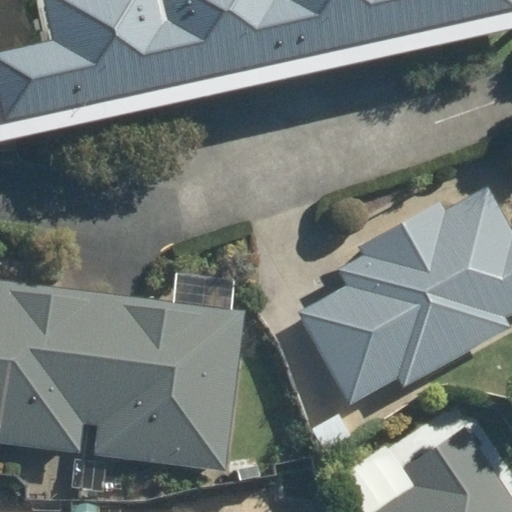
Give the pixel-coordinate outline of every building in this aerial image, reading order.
[(511,0),(45,0),(56,49),(0,61),(0,110),(5,131),(511,21),(511,0)] [(336,274),(345,291),(298,318),(350,409),(400,381),(407,391),(511,332),(505,322),(511,317),(511,227),(490,190),(446,216),(439,204),(362,248),(366,257),(336,274)] [(0,285),(0,447),(82,458),(86,425),(94,427),(110,299),(0,285)] [(102,429),(98,461),(228,477),(247,316),(110,299),(94,427),(102,429)] [(511,511),(511,502),(465,434),(405,474),(387,447),(336,482),(356,511),(511,511)]
